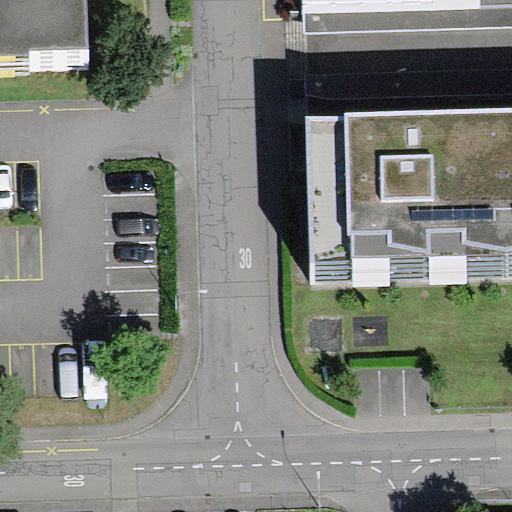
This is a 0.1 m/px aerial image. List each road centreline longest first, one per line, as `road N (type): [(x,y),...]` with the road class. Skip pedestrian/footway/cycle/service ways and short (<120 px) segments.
road 1 (residential): [(219,0),(242,466)]
road 2 (residential): [(0,473),(242,466)]
road 3 (residential): [(242,466),(402,463)]
